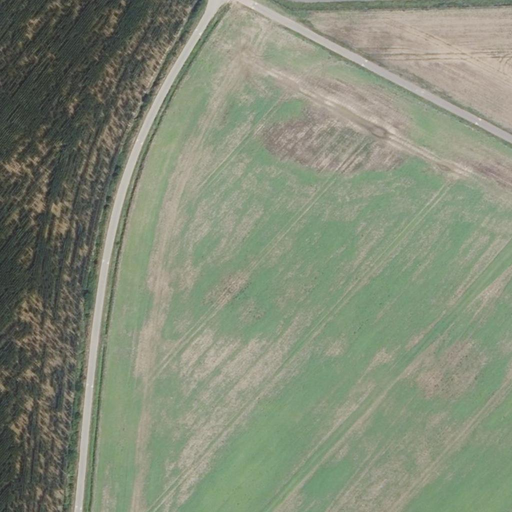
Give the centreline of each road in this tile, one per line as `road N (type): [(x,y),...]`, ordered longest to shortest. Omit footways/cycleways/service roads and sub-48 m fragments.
road 1 (unclassified): [(79,511),(117,213),(148,122),(218,0)]
road 2 (unclassified): [(511,140),(245,0)]
